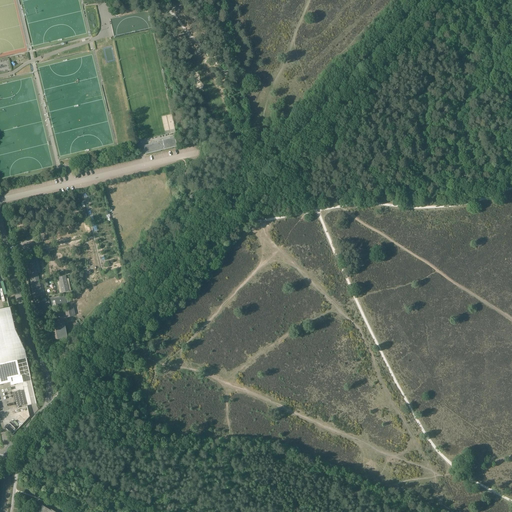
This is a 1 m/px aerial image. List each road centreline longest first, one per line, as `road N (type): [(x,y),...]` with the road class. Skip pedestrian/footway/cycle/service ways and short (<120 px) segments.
road 1 (track): [(93,360),(281,156)]
road 2 (track): [(281,156),(424,0)]
road 3 (unclassified): [(48,407),(46,371),(0,212)]
